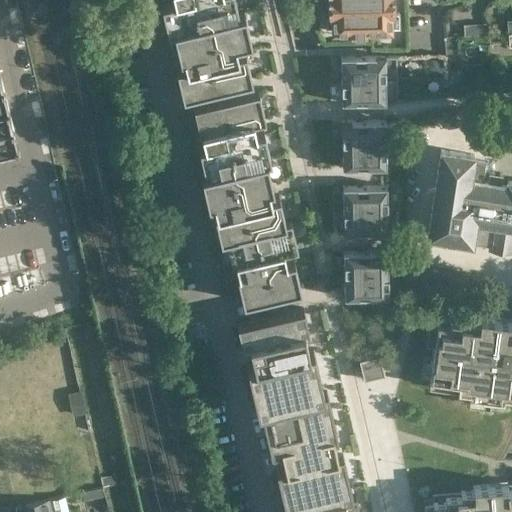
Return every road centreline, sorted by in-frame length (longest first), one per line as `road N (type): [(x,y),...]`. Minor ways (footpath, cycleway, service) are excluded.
road 1 (residential): [(265,511),(142,4)]
road 2 (residential): [(0,317),(49,293),(54,255),(1,0)]
